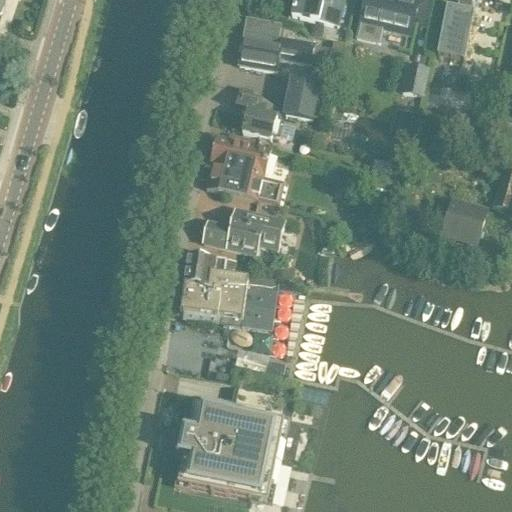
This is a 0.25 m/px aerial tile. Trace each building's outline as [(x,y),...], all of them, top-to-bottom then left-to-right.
[(339,31),(346,0),(296,0),(292,20),(339,31)] [(407,39),(416,0),(414,0),(366,0),(357,42),(381,47),(384,34),(407,39)] [(459,0),(457,15),(470,18),(473,4),(481,6),(482,2),(499,5),(500,0),(459,0)] [(465,68),(474,19),(470,18),(457,15),(448,14),(439,62),(465,68)] [(325,86),(331,53),(315,51),(316,49),(279,43),(281,29),(248,24),(240,72),(277,78),(279,63),(317,70),(315,84),(325,86)] [(329,74),(348,77),(353,49),(334,46),(329,74)] [(423,101),(428,74),(408,70),(403,97),(423,101)] [(325,91),(325,86),(315,84),(314,89),(291,84),(284,120),(313,126),(320,90),(325,91)] [(280,143),(284,129),(276,127),(279,115),(253,98),(242,95),(237,113),(249,116),(243,138),(272,144),(273,141),(280,143)] [(485,131),(489,116),(473,113),(470,128),(485,131)] [(509,133),(511,122),(492,117),(486,144),(495,147),(499,131),(509,133)] [(254,146),(231,140),(230,145),(218,142),(212,167),(213,168),(207,195),(279,212),(284,189),(264,184),(270,159),(252,155),(254,146)] [(511,161),(506,160),(492,210),(511,215),(511,213),(511,161)] [(357,178),(355,189),(369,192),(372,181),(357,178)] [(478,249),(487,217),(453,207),(444,239),(478,249)] [(209,227),(204,248),(257,261),(259,252),(278,257),(285,226),(236,214),(232,232),(225,237),(220,229),(209,227)] [(225,278),(227,264),(189,259),(185,288),(208,291),(210,276),(225,278)] [(278,296),(280,286),(225,279),(225,278),(210,276),(208,291),(185,288),(184,296),(183,296),(182,308),(181,316),(225,322),(224,330),(272,337),(278,296)] [(283,380),(285,368),(270,365),(268,365),(269,360),(238,353),(235,371),(283,380)] [(266,511),(267,508),(268,509),(285,426),(205,410),(205,411),(189,408),(183,436),(181,436),(181,438),(182,439),(178,457),(177,456),(177,459),(178,459),(167,511),(266,511)]
